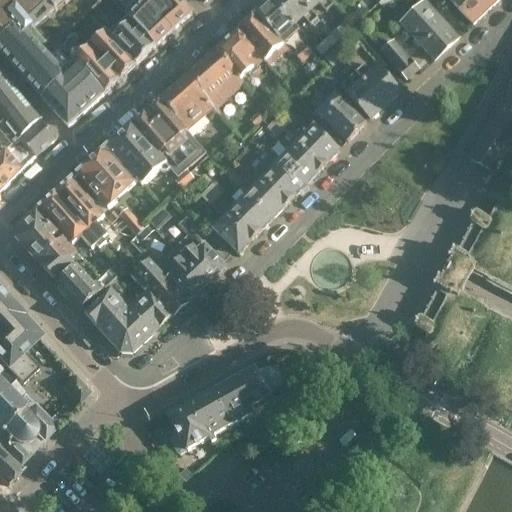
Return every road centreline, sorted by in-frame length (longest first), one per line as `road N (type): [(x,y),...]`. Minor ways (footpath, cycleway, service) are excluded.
road 1 (residential): [(186,332),(478,54),(511,32)]
road 2 (residential): [(348,356),(364,346),(511,52)]
road 3 (residential): [(216,24),(78,154)]
road 4 (tertiary): [(511,450),(348,356)]
road 5 (tertiary): [(117,404),(0,265)]
road 6 (tertiary): [(348,356),(302,329),(279,329),(206,368)]
road 7 (residential): [(3,511),(117,404)]
road 8 (residential): [(200,511),(196,496),(142,453),(117,404)]
road 9 (residential): [(78,154),(0,62)]
